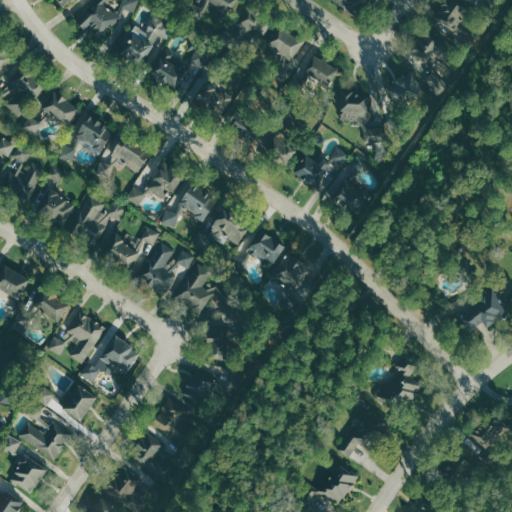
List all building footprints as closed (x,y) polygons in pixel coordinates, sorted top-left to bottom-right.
[(55,0),(61,8),(72,0),(55,0)] [(102,0),(80,24),(99,42),(122,19),(108,5),(112,0),(102,0)] [(237,0),(205,0),(229,14),(237,0)] [(334,0),(358,17),(370,0),(334,0)] [(446,0),(433,20),(453,33),(469,9),(454,0),(446,0)] [(270,28),(254,11),(241,24),(257,41),(270,28)] [(146,31),(137,26),(121,54),(142,65),(159,34),(168,39),(174,27),(154,17),(146,31)] [(423,39),(429,44),(423,51),(436,63),(451,46),(433,28),(423,39)] [(301,43),(277,32),(270,49),(293,59),(301,43)] [(150,76),(178,90),(191,63),(164,49),(150,76)] [(0,69),(1,70),(9,65),(0,50),(0,69)] [(328,86),(338,70),(314,56),(305,72),(328,86)] [(44,84),(22,70),(1,101),(23,116),(44,84)] [(418,93),(422,84),(414,81),(410,90),(418,93)] [(223,117),(231,92),(203,83),(195,107),(223,117)] [(368,121),(369,93),(342,92),(341,120),(368,121)] [(70,124),(79,107),(52,93),(43,110),(70,124)] [(224,119),(241,135),(253,122),(235,106),(224,119)] [(73,138),(95,148),(105,122),(83,113),(73,138)] [(37,115),(21,123),(28,136),(43,129),(37,115)] [(287,144),(291,137),(270,125),(258,145),(287,163),(295,149),(287,144)] [(15,142),(3,137),(0,143),(0,162),(6,165),(15,142)] [(149,157),(122,137),(111,152),(138,172),(149,157)] [(46,167),(30,160),(34,151),(19,145),(13,160),(16,161),(4,190),(32,201),(46,167)] [(350,154),(338,147),(331,159),(343,166),(350,154)] [(294,173),(314,187),(330,163),(322,158),(319,163),(306,155),(294,173)] [(351,213),(371,189),(356,177),(367,164),(356,155),(349,165),(356,170),(333,199),(351,213)] [(168,199),(182,173),(163,162),(148,188),(168,199)] [(61,184),(66,170),(53,165),(48,178),(61,184)] [(178,202),(205,220),(219,199),(192,181),(178,202)] [(127,199),(139,205),(146,192),(135,185),(127,199)] [(67,224),(76,202),(49,190),(40,212),(67,224)] [(102,237),(112,217),(120,221),(127,207),(112,199),(109,205),(91,196),(76,224),(102,237)] [(181,213),(167,208),(162,221),(176,227),(181,213)] [(249,221),(219,210),(210,235),(221,239),(223,236),(241,243),(249,221)] [(151,256),(160,231),(147,226),(140,245),(115,235),(107,255),(132,264),(137,251),(151,256)] [(250,253),(274,264),(284,243),(260,231),(250,253)] [(166,295),(183,264),(189,268),(196,256),(181,247),(179,250),(162,241),(144,274),(152,278),(148,285),(166,295)] [(288,252),(273,276),(297,291),(312,267),(288,252)] [(18,298),(29,278),(5,264),(0,273),(0,288),(18,298)] [(220,288),(208,281),(214,273),(200,264),(177,298),(201,315),(220,288)] [(68,304),(46,290),(36,307),(58,320),(68,304)] [(458,313),(469,331),(483,322),(486,326),(509,312),(496,290),(458,313)] [(70,331),(81,338),(71,354),(86,362),(107,326),(82,312),(70,331)] [(207,327),(208,358),(228,357),(227,327),(207,327)] [(49,348),(62,354),(68,341),(54,336),(49,348)] [(94,381),(102,368),(110,374),(116,365),(127,372),(141,351),(117,336),(97,366),(89,361),(81,373),(94,381)] [(423,382),(412,377),(417,365),(405,358),(389,390),(414,402),(423,382)] [(181,392),(202,406),(210,395),(218,401),(227,388),(198,368),(181,392)] [(82,421),(97,396),(75,382),(60,407),(82,421)] [(48,405),(56,393),(43,384),(35,397),(48,405)] [(185,429),(195,414),(171,397),(153,421),(184,443),(190,433),(185,429)] [(45,408),(34,401),(26,412),(37,420),(45,408)] [(390,422),(379,414),(377,418),(366,410),(340,449),(350,456),(354,450),(366,458),(390,422)] [(501,435),(486,419),(470,433),(485,450),(501,435)] [(47,432),(30,422),(20,437),(56,459),(72,433),(54,421),(47,432)] [(175,446),(143,432),(130,461),(162,476),(175,446)] [(3,448),(16,454),(23,441),(10,434),(3,448)] [(9,477),(31,493),(48,470),(27,454),(9,477)] [(315,510),(324,493),(343,502),(358,474),(337,463),(322,490),(308,482),(298,501),(315,510)] [(107,490),(135,511),(153,487),(124,466),(107,490)] [(0,503),(0,511),(15,511),(23,500),(8,491),(0,503)] [(90,511),(115,511),(116,510),(120,511),(122,507),(101,498),(95,510),(92,508),(90,511)]
